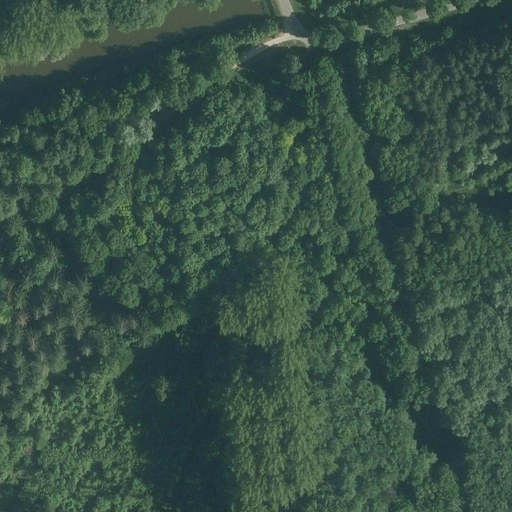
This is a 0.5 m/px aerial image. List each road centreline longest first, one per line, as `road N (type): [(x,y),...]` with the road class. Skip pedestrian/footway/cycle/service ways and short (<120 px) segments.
road 1 (track): [(268,42),(0,240)]
road 2 (track): [(0,113),(268,42)]
road 3 (unclassified): [(480,0),(334,43),(294,30),(281,0)]
road 4 (unknown): [(0,39),(141,0)]
